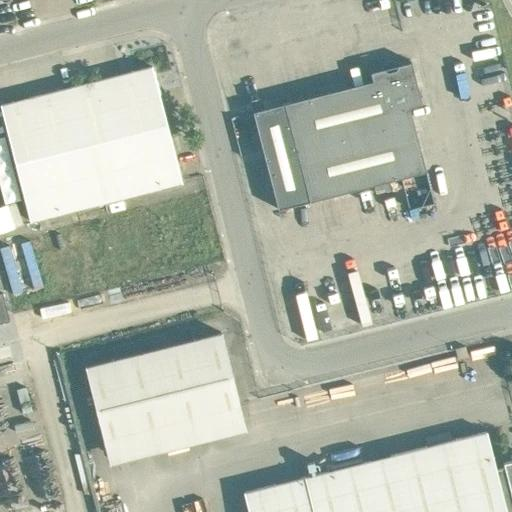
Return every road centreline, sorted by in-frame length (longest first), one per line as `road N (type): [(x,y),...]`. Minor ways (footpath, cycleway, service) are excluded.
road 1 (unclassified): [(511,308),(293,364),(269,350),(180,7)]
road 2 (unknown): [(511,403),(200,463),(164,481),(154,511)]
road 3 (unclassified): [(0,56),(180,7)]
